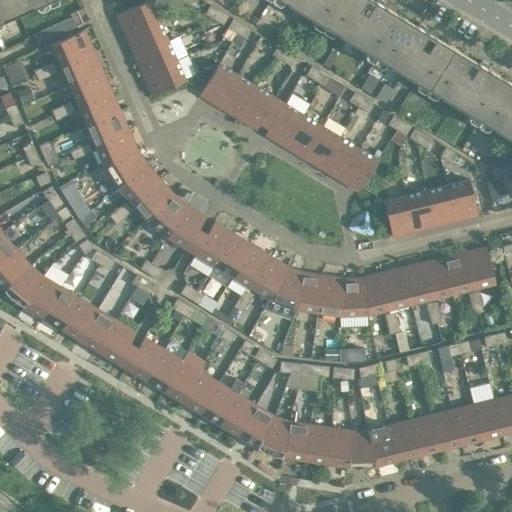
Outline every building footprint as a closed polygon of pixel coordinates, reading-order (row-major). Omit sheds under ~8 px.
[(0,0),(0,20),(46,0),(0,0)] [(150,0),(147,0),(117,13),(125,32),(158,17),(150,0)] [(282,0),(511,138),(511,82),(488,68),(490,65),(482,60),(480,63),(426,31),(428,27),(420,23),(418,26),(384,5),(386,2),(382,0),(376,0),(376,1),(375,0),(282,0)] [(211,4),(205,13),(214,19),(220,10),(211,4)] [(84,7),(70,13),(76,25),(89,19),(84,7)] [(223,24),(229,15),(220,10),(214,19),(223,24)] [(71,17),(34,33),(38,42),(75,26),(71,17)] [(134,52),(167,37),(158,17),(125,32),(134,52)] [(233,18),(228,27),(237,33),(242,23),(233,18)] [(246,38),(251,29),(242,23),(237,33),(246,38)] [(83,29),(50,44),(60,65),(93,50),(83,29)] [(167,37),(134,52),(143,72),(176,57),(167,37)] [(278,45),(272,54),(282,60),(287,50),(278,45)] [(68,84),(101,70),(93,50),(60,65),(68,84)] [(291,65),(296,56),(287,50),(282,60),(291,65)] [(151,90),(184,76),(176,57),(143,72),(151,90)] [(58,70),(53,60),(44,64),(48,74),(58,70)] [(219,62),(200,93),(219,105),(238,74),(219,62)] [(34,68),(39,78),(48,74),(44,64),(34,68)] [(312,65),(306,74),(315,80),(321,71),(312,65)] [(101,70),(68,84),(77,104),(110,90),(101,70)] [(324,85),(330,76),(321,71),(315,80),(324,85)] [(402,72),(397,82),(406,87),(411,78),(402,72)] [(238,74),(219,105),(238,116),(257,85),(238,74)] [(377,80),(369,75),(361,88),(369,93),(377,80)] [(393,89),(384,84),(377,97),(385,102),(393,89)] [(257,128),(276,97),(257,85),(238,116),(257,128)] [(29,86),(18,91),(23,103),(34,98),(29,86)] [(86,124),(119,110),(110,90),(77,104),(86,124)] [(355,92),(350,101),(359,106),(364,97),(355,92)] [(368,112),(373,103),(364,97),(359,106),(368,112)] [(76,109),(71,99),(62,103),(66,113),(76,109)] [(284,102),(266,133),(285,145),(304,114),(284,102)] [(15,103),(5,107),(10,117),(19,113),(15,103)] [(52,108),(57,118),(66,113),(62,103),(52,108)] [(95,144),(127,129),(119,110),(86,124),(95,144)] [(14,126),(24,122),(19,113),(10,117),(14,126)] [(304,156),(322,125),(304,114),(285,145),(304,156)] [(393,115),(388,124),(397,129),(402,120),(393,115)] [(406,135),(411,126),(402,120),(397,129),(406,135)] [(322,125),(304,156),(322,167),(341,136),(322,125)] [(415,128),(409,137),(418,142),(424,133),(415,128)] [(103,164),(136,149),(127,129),(95,144),(103,164)] [(427,148),(433,138),(424,133),(418,142),(427,148)] [(341,136),(322,167),(341,178),(359,148),(341,136)] [(93,150),(88,139),(79,144),(83,154),(93,150)] [(33,142),(23,147),(27,156),(37,152),(33,142)] [(473,143),(467,153),(477,159),(483,149),(473,143)] [(69,148),(73,158),(83,154),(79,144),(69,148)] [(449,161),(455,152),(446,147),(440,156),(449,161)] [(363,185),(379,159),(359,148),(341,178),(360,190),(363,185)] [(103,164),(118,186),(144,162),(136,149),(103,164)] [(55,151),(44,156),(48,164),(59,159),(55,151)] [(31,166),(41,162),(37,152),(27,156),(31,166)] [(132,203),(159,179),(144,162),(118,186),(132,203)] [(495,178),(511,173),(511,165),(493,170),(495,178)] [(40,186),(50,181),(46,172),(36,176),(40,186)] [(146,219),(173,195),(159,179),(132,203),(146,219)] [(478,214),(469,179),(447,184),(456,219),(478,214)] [(499,179),(488,181),(492,198),(503,195),(499,179)] [(426,189),(435,224),(456,219),(447,184),(426,189)] [(51,185),(42,191),(48,200),(57,194),(51,185)] [(435,224),(426,189),(405,194),(414,229),(435,224)] [(54,208),(63,202),(57,194),(48,200),(54,208)] [(383,200),(392,235),(414,229),(405,194),(383,200)] [(146,219),(167,236),(185,205),(173,195),(146,219)] [(133,208),(125,200),(117,207),(125,215),(133,208)] [(86,202),(74,210),(80,218),(91,209),(86,202)] [(65,205),(56,211),(62,220),(71,214),(65,205)] [(167,236),(187,248),(205,217),(185,205),(167,236)] [(109,214),(117,222),(125,215),(117,207),(109,214)] [(92,210),(80,219),(85,225),(97,216),(92,210)] [(370,214),(353,218),(356,232),(374,228),(370,214)] [(73,218),(64,224),(70,232),(79,226),(73,218)] [(214,222),(195,253),(214,265),(233,234),(214,222)] [(76,241),(85,235),(79,226),(70,232),(76,241)] [(2,232),(0,233),(0,262),(16,248),(2,232)] [(233,276),(252,245),(233,234),(214,265),(233,276)] [(84,253),(93,247),(87,238),(78,244),(84,253)] [(511,242),(502,245),(505,256),(511,253),(511,242)] [(251,287),(270,256),(252,245),(233,276),(251,287)] [(495,282),(486,247),(464,253),(473,288),(495,282)] [(16,248),(0,262),(0,284),(3,288),(30,264),(16,248)] [(96,249),(91,258),(100,264),(105,254),(96,249)] [(443,258),(452,293),(473,288),(464,253),(443,258)] [(109,269),(115,260),(105,254),(100,264),(109,269)] [(270,298),(289,267),(270,256),(251,287),(270,298)] [(452,293),(443,258),(422,263),(431,298),(452,293)] [(146,259),(140,268),(149,274),(155,264),(146,259)] [(431,298),(422,263),(401,268),(410,303),(431,298)] [(43,275),(30,264),(3,288),(10,296),(10,297),(11,297),(14,300),(15,301),(15,300),(24,306),(43,275)] [(158,279),(164,270),(155,264),(149,274),(158,279)] [(270,298),(297,308),(303,273),(289,267),(270,298)] [(380,273),(389,308),(410,303),(401,268),(380,273)] [(137,273),(131,283),(140,288),(146,279),(137,273)] [(303,273),(297,308),(318,311),(324,276),(303,273)] [(360,278),(368,313),(389,308),(380,273),(360,278)] [(43,317),(61,286),(43,275),(24,306),(43,317)] [(324,276),(318,311),(340,315),(346,279),(324,276)] [(340,315),(368,313),(360,278),(346,279),(340,315)] [(149,294),(155,284),(146,279),(140,288),(149,294)] [(186,283),(180,292),(189,298),(195,289),(186,283)] [(61,286),(43,317),(61,328),(80,297),(61,286)] [(254,293),(245,287),(239,296),(249,302),(254,293)] [(198,303),(204,294),(195,289),(189,298),(198,303)] [(479,289),(469,292),(472,302),(481,300),(479,289)] [(234,305),(243,311),(249,302),(239,296),(234,305)] [(80,297),(61,328),(80,339),(98,308),(80,297)] [(177,298),(172,307),(181,312),(186,303),(177,298)] [(437,299),(427,301),(430,312),(440,309),(437,299)] [(474,312),(484,310),(481,300),(472,302),(474,312)] [(190,318),(195,309),(186,303),(181,312),(190,318)] [(98,308),(80,339),(98,350),(117,320),(98,308)] [(432,322),(442,320),(440,309),(430,312),(432,322)] [(395,310),(385,312),(387,323),(397,320),(395,310)] [(324,315),(312,313),(311,324),(322,326),(324,315)] [(208,317),(203,326),(221,337),(227,328),(208,317)] [(118,362),(136,331),(117,320),(98,350),(118,362)] [(390,333),(400,330),(397,320),(387,323),(390,333)] [(309,334),(320,336),(322,326),(311,324),(309,334)] [(230,342),(236,333),(227,328),(221,337),(230,342)] [(507,342),(504,331),(494,334),(497,344),(507,342)] [(484,336),(487,347),(497,344),(494,334),(484,336)] [(144,336),(126,367),(145,379),(164,348),(144,336)] [(249,354),(254,345),(245,339),(240,348),(249,354)] [(471,350),(468,340),(458,342),(461,353),(471,350)] [(448,345),(450,355),(461,353),(458,342),(448,345)] [(283,344),(281,354),(292,356),(294,345),(283,344)] [(365,360),(364,347),(356,348),(357,361),(365,360)] [(164,390),(183,359),(164,348),(145,379),(164,390)] [(259,348),(254,357),(263,362),(268,353),(259,348)] [(338,349),(325,349),(325,359),(338,359),(338,349)] [(429,361),(426,350),(416,353),(419,363),(429,361)] [(272,368),(277,358),(268,353),(263,362),(272,368)] [(406,355),(409,366),(419,363),(416,353),(406,355)] [(398,368),(395,358),(385,361),(387,371),(398,368)] [(183,359),(164,390),(182,401),(201,370),(183,359)] [(280,360),(279,370),(290,371),(291,361),(280,360)] [(300,372),(301,362),(291,361),(290,371),(300,372)] [(381,373),(379,362),(368,365),(371,375),(376,374),(381,373)] [(308,363),(307,374),(318,375),(319,364),(308,363)] [(328,376),(329,366),(319,364),(318,375),(328,376)] [(361,377),(361,378),(371,375),(368,365),(358,367),(361,377)] [(333,366),(332,377),(343,378),(344,367),(333,366)] [(353,379),(354,368),(344,367),(343,378),(353,379)] [(201,412),(219,382),(201,370),(182,401),(201,412)] [(361,377),(357,377),(360,387),(378,383),(376,374),(371,375),(361,378),(361,377)] [(219,424),(238,393),(244,383),(236,378),(230,388),(219,382),(201,412),(219,424)] [(238,435),(256,404),(238,393),(219,424),(238,435)] [(511,393),(494,398),(502,433),(511,430),(511,393)] [(502,433),(494,398),(473,403),(481,438),(502,433)] [(481,438),(473,403),(452,408),(460,443),(481,438)] [(256,446),(275,415),(256,404),(238,435),(256,446)] [(460,443),(452,408),(431,414),(439,448),(460,443)] [(439,448),(431,414),(410,419),(418,454),(439,448)] [(289,420),(275,415),(256,446),(266,452),(265,452),(266,453),(267,452),(271,454),(271,455),(272,455),(272,454),(283,456),(289,420)] [(418,454),(410,419),(388,424),(397,459),(418,454)] [(304,459),(310,423),(289,420),(283,456),(304,459)] [(310,423),(304,459),(326,462),(331,427),(310,423)] [(397,459),(388,424),(367,429),(376,464),(397,459)] [(347,465),(353,430),(331,427),(326,462),(347,465)] [(367,429),(353,430),(347,465),(358,467),(358,468),(359,468),(359,467),(364,467),(364,468),(365,468),(365,467),(376,464),(367,429)]
